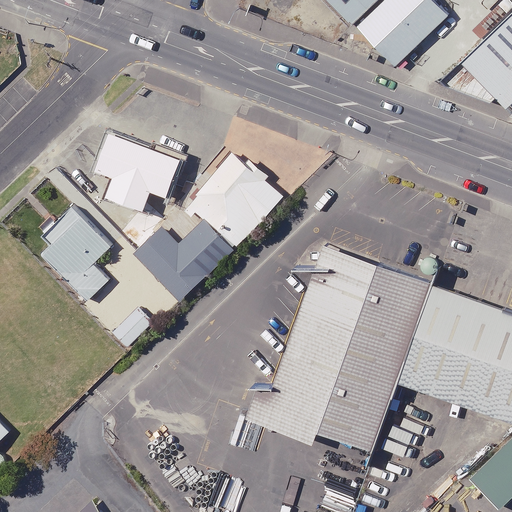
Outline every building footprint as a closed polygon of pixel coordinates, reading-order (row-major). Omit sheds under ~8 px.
[(327,0),(351,27),(382,0),(327,0)] [(448,21),(428,0),(392,0),(358,32),(395,71),(448,21)] [(511,99),(511,7),(459,58),(505,106),(511,99)] [(115,130),(101,164),(119,171),(111,192),(148,207),(156,186),(172,193),(186,158),(115,130)] [(183,242),(167,227),(140,254),(186,298),(237,245),(239,248),(288,197),(268,179),(273,174),(256,158),(251,163),(236,148),(187,209),(194,216),(200,210),(207,217),(183,242)] [(180,204),(163,191),(134,227),(151,241),(180,204)] [(112,279),(96,262),(100,258),(114,245),(77,206),(48,233),(57,242),(47,252),(91,298),(112,279)] [(15,250),(0,264),(0,300),(15,316),(27,304),(37,313),(57,294),(15,250)] [(347,472),(413,297),(303,256),(237,431),(347,472)] [(511,356),(511,334),(413,297),(378,390),(484,430),(511,356)] [(156,320),(143,306),(117,330),(130,344),(156,320)] [(33,356),(53,378),(81,353),(61,331),(33,356)] [(71,401),(50,379),(37,392),(57,413),(71,401)] [(0,441),(13,429),(0,414),(0,459),(5,454),(0,448),(0,441)] [(485,511),(511,486),(511,426),(445,492),(464,511),(485,511)]
